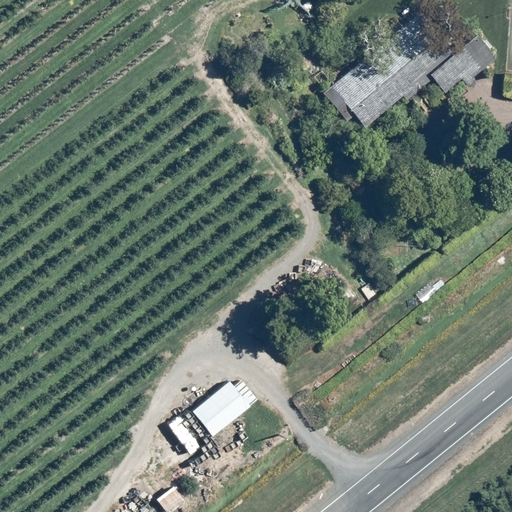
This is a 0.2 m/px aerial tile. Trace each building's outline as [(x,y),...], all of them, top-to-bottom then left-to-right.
[(301,0),(294,8),(305,18),(321,0),(301,0)] [(359,128),(422,76),(439,98),(448,91),(450,94),(462,85),(466,90),(477,81),(473,76),(489,63),(470,39),(448,56),(423,25),(357,79),(349,70),(318,96),(344,128),(353,120),(359,128)] [(360,303),(344,287),(341,284),(344,280),(334,269),(321,282),(312,273),(303,281),(341,321),(360,303)] [(445,286),(438,276),(416,294),(424,303),(445,286)] [(225,383),(188,413),(208,438),(245,408),(225,383)] [(169,483),(151,500),(162,511),(169,511),(184,499),(169,483)]
